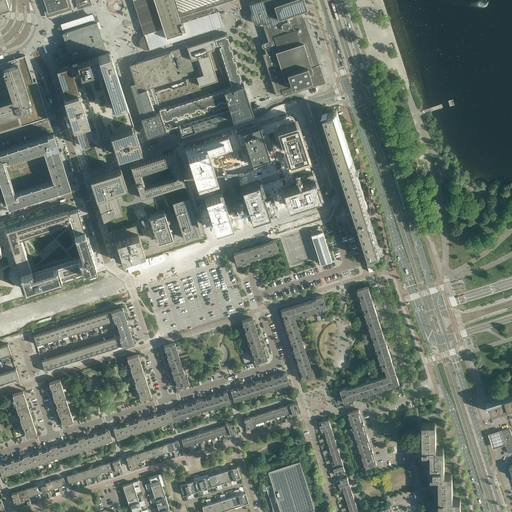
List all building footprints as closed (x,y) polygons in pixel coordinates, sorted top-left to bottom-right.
[(59,11),(55,0),(40,0),(42,4),(46,15),(59,11)] [(72,7),(69,0),(55,0),(59,11),(72,7)] [(92,5),(90,0),(74,0),(78,9),(92,5)] [(223,2),(228,0),(227,0),(133,0),(137,10),(136,11),(135,11),(135,12),(135,13),(134,13),(134,14),(135,14),(135,15),(136,16),(137,16),(138,16),(144,35),(149,49),(217,27),(223,25),(219,11),(216,11),(214,5),(223,2)] [(319,64),(310,38),(308,30),(305,21),(308,20),(307,19),(306,18),(304,17),(303,17),(302,15),(301,11),(306,9),(302,0),(260,0),(255,2),(249,4),(250,7),(251,12),(251,13),(251,14),(250,15),(251,16),(251,17),(251,18),(252,19),(252,20),(252,21),(253,21),(253,22),(254,22),(255,23),(256,23),(256,24),(257,24),(258,24),(259,24),(260,24),(261,24),(262,24),(263,24),(268,41),(262,42),(262,43),(261,44),(261,45),(262,45),(262,46),(262,47),(263,47),(264,48),(264,47),(265,52),(262,53),(276,95),(281,93),(282,93),(282,94),(282,95),(318,83),(318,84),(325,82),(324,79),(323,75),(319,63),(319,64)] [(62,33),(97,22),(94,16),(93,16),(75,22),(61,26),(60,26),(62,33)] [(106,53),(102,40),(101,35),(100,35),(99,33),(98,29),(99,29),(97,22),(62,33),(65,43),(66,46),(65,46),(57,49),(60,61),(62,66),(62,67),(83,60),(106,53)] [(250,105),(243,83),(227,33),(220,35),(214,37),(186,46),(191,59),(196,57),(201,74),(170,83),(171,86),(154,91),(159,108),(159,109),(160,110),(153,112),(145,88),(137,91),(134,81),(134,82),(130,83),(130,84),(146,135),(159,131),(165,129),(166,129),(166,128),(168,127),(168,128),(168,127),(170,126),(170,127),(171,127),(171,126),(173,126),(173,125),(175,125),(175,126),(176,125),(178,124),(178,125),(182,135),(235,118),(252,112),(251,108),(250,105)] [(149,49),(144,35),(143,35),(142,36),(141,36),(141,37),(140,38),(140,39),(139,40),(139,41),(139,42),(139,43),(139,44),(140,45),(140,46),(141,46),(141,47),(142,48),(143,48),(144,49),(145,49),(146,49),(147,49),(148,49),(149,49)] [(195,72),(194,69),(191,59),(186,46),(137,61),(137,62),(135,67),(130,69),(134,81),(137,91),(142,89),(145,88),(195,72)] [(62,67),(56,69),(58,74),(60,81),(67,101),(67,102),(81,145),(102,139),(100,133),(105,132),(109,130),(117,154),(141,147),(110,51),(106,53),(83,60),(62,67)] [(0,69),(15,65),(29,108),(22,111),(22,113),(17,114),(17,112),(0,117),(0,131),(47,116),(47,115),(45,111),(45,108),(44,106),(42,101),(42,99),(39,91),(36,81),(33,82),(32,81),(30,74),(24,57),(24,56),(23,56),(17,58),(0,63),(0,69)] [(15,65),(0,69),(0,117),(17,112),(17,114),(22,113),(22,111),(29,108),(15,65)] [(293,112),(184,147),(197,188),(201,187),(214,228),(320,195),(293,112)] [(347,150),(335,113),(335,112),(329,114),(324,116),(334,145),(330,146),(330,145),(332,153),(332,152),(336,151),(347,186),(357,183),(347,150)] [(0,150),(0,181),(8,206),(49,192),(70,186),(65,169),(54,133),(0,150)] [(174,150),(89,177),(105,226),(116,260),(149,249),(150,253),(160,250),(159,246),(174,241),(201,233),(174,150)] [(380,253),(367,214),(357,183),(347,186),(357,219),(354,220),(356,227),(356,226),(358,225),(359,229),(361,229),(370,256),(374,255),(380,253)] [(70,217),(68,217),(69,219),(74,233),(82,258),(79,259),(82,271),(96,266),(82,223),(77,208),(69,211),(70,217)] [(68,209),(5,230),(19,273),(30,270),(30,269),(29,269),(20,238),(68,223),(67,221),(69,220),(69,219),(68,217),(70,217),(69,211),(69,210),(68,209)] [(278,251),(275,240),(268,242),(267,241),(264,242),(265,243),(261,244),(264,255),(268,254),(268,253),(274,251),(274,252),(278,251)] [(264,255),(261,244),(254,246),(254,245),(250,246),(251,247),(247,249),(251,260),(255,258),(254,257),(260,256),(264,255)] [(251,260),(247,249),(240,251),(240,249),(237,250),(237,252),(233,253),(237,264),(241,263),(241,262),(246,260),(246,261),(251,260)] [(30,270),(19,273),(24,289),(82,271),(79,259),(31,274),(30,270)] [(373,296),(372,292),(370,293),(368,286),(357,290),(359,294),(361,299),(360,299),(362,303),(373,300),(371,296),(373,296)] [(326,308),(322,295),(312,298),(313,300),(309,301),(312,311),(316,310),(316,309),(321,308),(322,309),(326,308)] [(377,309),(376,306),(375,307),(373,300),(362,303),(363,308),(364,307),(366,313),(365,313),(366,317),(377,314),(376,310),(377,309)] [(312,311),(309,301),(302,303),(302,301),(298,302),(299,304),(280,310),(281,314),(282,314),(287,312),(288,315),(291,315),(290,312),(292,311),(294,315),(302,313),(302,314),(308,312),(308,313),(312,311)] [(122,307),(111,310),(114,320),(113,320),(116,329),(118,328),(119,332),(117,332),(118,334),(118,335),(119,338),(120,338),(122,347),(134,343),(132,338),(131,335),(129,327),(127,322),(125,314),(124,312),(122,307)] [(114,320),(111,310),(106,312),(109,321),(113,320),(114,320)] [(299,330),(294,315),(292,311),(290,312),(291,315),(288,315),(287,312),(282,314),(284,319),(283,320),(287,331),(288,331),(290,330),(291,332),(299,330)] [(109,321),(106,312),(100,314),(103,323),(109,321)] [(103,323),(100,314),(95,315),(98,325),(103,323)] [(382,323),(381,320),(379,320),(377,314),(366,317),(367,321),(368,321),(370,327),(369,327),(371,331),(381,327),(380,324),(382,323)] [(98,325),(95,315),(90,317),(93,326),(98,325)] [(93,326),(90,317),(85,319),(88,328),(93,326)] [(258,335),(255,325),(255,324),(256,324),(255,321),(254,321),(252,317),(241,321),(243,325),(244,325),(245,330),(245,331),(247,339),(248,339),(250,344),(249,344),(250,348),(261,345),(259,338),(261,338),(260,335),(258,335)] [(88,328),(85,319),(80,320),(83,330),(88,328)] [(83,330),(80,320),(75,322),(78,331),(83,330)] [(78,331),(75,322),(70,324),(73,333),(78,331)] [(73,333),(70,324),(64,325),(67,335),(73,333)] [(67,335),(64,325),(59,327),(62,336),(67,335)] [(62,336),(59,327),(54,329),(57,338),(62,336)] [(386,337),(385,334),(384,334),(381,327),(371,331),(372,335),(373,335),(374,340),(374,341),(375,345),(386,341),(385,337),(386,337)] [(57,338),(54,329),(49,330),(52,340),(57,338)] [(52,340),(49,330),(44,332),(47,341),(52,340)] [(301,339),(299,330),(291,332),(290,330),(288,331),(288,333),(291,342),(301,339)] [(47,341),(44,332),(39,333),(42,343),(47,341)] [(42,343),(39,333),(33,335),(36,345),(42,343)] [(120,338),(119,338),(118,335),(114,337),(115,340),(117,348),(122,347),(120,338)] [(117,348),(115,340),(114,337),(108,339),(109,342),(112,350),(117,348)] [(112,350),(109,342),(108,339),(103,340),(104,343),(107,352),(111,350),(112,350)] [(304,347),(301,339),(291,342),(291,345),(292,344),(293,347),(292,347),(293,350),(304,347)] [(107,352),(104,343),(103,340),(98,342),(99,345),(102,353),(106,352),(107,352)] [(391,351),(390,348),(388,348),(386,341),(375,345),(376,349),(377,349),(379,354),(378,354),(379,358),(390,355),(389,351),(391,351)] [(102,353),(99,345),(98,342),(93,344),(94,346),(97,355),(101,353),(102,353)] [(179,357),(174,342),(164,346),(166,353),(167,353),(167,355),(167,356),(168,360),(179,357)] [(6,357),(12,355),(11,353),(10,351),(9,348),(8,344),(2,345),(6,357)] [(97,355),(94,346),(93,344),(88,345),(89,348),(92,356),(97,355)] [(92,356),(89,348),(88,345),(83,347),(84,350),(86,358),(92,356)] [(267,358),(265,351),(264,348),(263,349),(261,345),(250,348),(252,353),(252,352),(254,358),(253,358),(254,363),(267,358)] [(86,358),(84,350),(83,347),(78,349),(79,351),(81,360),(86,358)] [(308,360),(305,351),(304,347),(293,350),(296,358),(297,361),(297,364),(308,360)] [(81,360),(79,351),(78,349),(73,350),(73,353),(76,361),(81,360)] [(76,361),(73,353),(73,350),(67,352),(68,355),(71,363),(76,361)] [(71,363),(68,355),(67,352),(62,353),(63,356),(66,365),(71,363)] [(66,365),(63,356),(62,353),(57,355),(58,358),(61,366),(66,365)] [(142,368),(140,362),(140,361),(142,361),(140,357),(139,358),(138,354),(127,357),(128,362),(129,362),(131,367),(130,367),(131,371),(142,368)] [(61,366),(58,358),(57,355),(52,357),(53,360),(56,368),(61,366)] [(397,376),(394,365),(395,365),(394,361),(393,362),(390,355),(379,358),(381,363),(381,362),(383,368),(382,368),(383,368),(385,368),(387,376),(392,374),(393,377),(397,376)] [(56,368),(53,360),(52,357),(47,358),(48,361),(50,370),(56,368)] [(183,370),(180,360),(179,357),(168,360),(170,367),(171,366),(172,369),(171,369),(173,374),(183,370)] [(50,370),(48,361),(47,358),(41,360),(43,364),(44,368),(45,371),(50,370)] [(315,375),(312,368),(311,368),(308,360),(297,364),(300,372),(301,372),(302,375),(300,375),(302,379),(315,375)] [(10,370),(11,373),(14,381),(15,381),(17,381),(19,380),(18,376),(17,372),(16,368),(10,370)] [(147,382),(145,375),(146,375),(145,371),(144,372),(142,368),(131,371),(133,376),(135,381),(134,381),(136,385),(147,382)] [(5,372),(6,375),(9,383),(10,383),(12,382),(14,381),(11,373),(10,370),(5,372)] [(189,383),(187,376),(185,377),(183,370),(173,374),(175,380),(176,383),(175,383),(176,388),(189,383)] [(0,373),(1,376),(4,385),(5,384),(7,384),(9,383),(6,375),(5,372),(0,373)] [(289,383),(288,379),(286,372),(282,373),(283,374),(275,377),(278,386),(278,387),(286,384),(289,383)] [(400,384),(397,376),(393,377),(392,374),(387,376),(380,378),(383,389),(390,387),(390,386),(395,384),(395,385),(400,384)] [(278,386),(275,377),(274,377),(273,376),(270,377),(271,378),(262,381),(261,380),(258,381),(261,391),(264,391),(273,389),(272,388),(278,386)] [(383,389),(380,378),(372,380),(375,387),(379,386),(380,390),(383,389)] [(64,393),(61,383),(60,379),(49,383),(51,390),(52,390),(53,392),(52,392),(53,396),(64,393)] [(375,387),(372,380),(364,383),(368,394),(376,391),(376,390),(378,390),(379,390),(380,390),(379,386),(375,387)] [(261,391),(258,381),(255,382),(255,383),(246,386),(245,385),(243,385),(243,387),(234,390),(234,389),(230,390),(234,400),(236,399),(237,400),(245,397),(250,395),(251,396),(259,393),(259,392),(261,391)] [(151,396),(149,389),(150,388),(149,385),(148,385),(147,382),(136,385),(137,389),(138,389),(140,394),(139,395),(140,399),(151,396)] [(368,394),(364,383),(355,386),(358,397),(362,396),(362,395),(364,394),(365,395),(368,394)] [(358,397),(355,386),(348,388),(352,399),(355,398),(358,397)] [(352,399),(348,388),(348,387),(340,389),(338,388),(335,393),(339,395),(340,395),(341,397),(337,398),(339,404),(349,401),(348,399),(351,398),(351,399),(352,399)] [(28,405),(26,399),(25,398),(27,398),(26,394),(24,395),(23,391),(12,394),(14,399),(16,404),(15,404),(17,408),(28,405)] [(230,402),(227,393),(226,391),(223,392),(223,394),(214,396),(214,395),(212,395),(214,399),(216,406),(219,405),(219,406),(227,403),(230,402)] [(69,407),(64,393),(53,396),(56,404),(56,403),(57,406),(56,406),(58,410),(69,407)] [(216,406),(214,399),(212,395),(211,396),(212,397),(202,400),(202,399),(199,400),(202,410),(205,410),(213,408),(213,407),(216,406)] [(492,413),(511,406),(511,395),(489,403),(492,413)] [(202,410),(199,400),(195,401),(196,402),(187,405),(186,404),(185,404),(188,415),(191,414),(191,415),(200,412),(199,411),(202,410)] [(299,412),(297,409),(299,408),(298,405),(296,405),(295,402),(284,406),(286,413),(287,416),(299,412)] [(188,415),(185,404),(183,404),(184,406),(175,409),(174,408),(170,409),(165,411),(166,412),(158,414),(158,413),(154,414),(158,425),(161,424),(161,425),(169,422),(169,421),(172,420),(172,421),(173,420),(175,420),(174,419),(175,419),(177,418),(177,419),(186,417),(186,416),(188,415)] [(32,419),(30,412),(31,411),(30,408),(29,409),(28,405),(17,408),(18,413),(19,412),(20,418),(21,422),(32,419)] [(286,413),(284,406),(278,408),(280,415),(286,413)] [(73,421),(69,407),(58,410),(60,417),(61,417),(61,419),(61,420),(62,424),(73,421)] [(280,415),(278,408),(272,410),(275,417),(280,415)] [(363,425),(364,424),(363,422),(362,422),(359,413),(360,413),(359,409),(348,413),(349,413),(349,415),(349,416),(350,420),(351,424),(352,424),(354,429),(353,429),(356,438),(357,437),(357,440),(368,437),(367,434),(366,434),(363,425)] [(275,417),(272,410),(267,411),(269,419),(275,417)] [(269,419),(267,411),(261,413),(263,421),(269,419)] [(263,421),(261,413),(255,415),(258,423),(263,421)] [(158,425),(154,414),(151,415),(152,416),(144,419),(144,417),(141,418),(144,429),(147,428),(147,429),(156,426),(155,425),(158,425)] [(258,423),(255,415),(243,419),(244,422),(243,422),(244,425),(244,426),(245,425),(247,429),(258,425),(258,423)] [(144,429),(141,418),(138,420),(138,421),(131,423),(130,421),(127,423),(130,433),(133,433),(142,431),(142,430),(144,429)] [(332,431),(329,419),(326,420),(325,418),(322,419),(322,421),(319,422),(323,434),(325,433),(332,431)] [(36,432),(34,425),(36,425),(35,422),(33,423),(32,419),(21,422),(22,426),(23,426),(25,431),(24,431),(26,436),(36,432)] [(236,432),(235,429),(237,428),(236,425),(234,425),(233,422),(221,426),(224,433),(224,434),(224,436),(236,432)] [(444,464),(444,448),(436,448),(436,429),(435,429),(434,422),(429,422),(428,422),(427,422),(422,422),(422,445),(423,452),(429,452),(430,452),(431,471),(452,470),(452,464),(444,464)] [(130,433),(127,423),(124,424),(124,425),(117,428),(116,426),(113,427),(116,438),(119,437),(120,438),(128,435),(128,434),(130,433)] [(224,433),(221,426),(216,428),(218,435),(224,434),(224,433)] [(218,435),(216,428),(210,430),(212,437),(218,435)] [(511,451),(511,435),(510,428),(501,430),(505,445),(508,453),(511,451)] [(112,439),(110,431),(109,429),(105,430),(106,431),(98,434),(98,432),(95,433),(98,444),(101,443),(101,444),(110,441),(109,440),(112,439)] [(212,437),(210,430),(204,431),(207,439),(212,437)] [(501,430),(489,434),(493,449),(505,445),(501,430)] [(207,439),(204,431),(199,433),(201,441),(207,439)] [(334,436),(332,431),(325,433),(327,439),(334,436)] [(98,444),(95,433),(92,434),(92,436),(85,438),(84,437),(81,438),(84,448),(87,447),(87,448),(96,445),(98,444)] [(201,441),(199,433),(193,435),(195,443),(201,441)] [(195,443),(193,435),(187,437),(190,444),(195,443)] [(336,442),(334,436),(327,439),(329,444),(336,442)] [(190,444),(187,437),(181,439),(184,446),(190,444)] [(374,462),(371,452),(373,452),(372,449),(371,450),(368,440),(369,440),(368,437),(357,440),(358,443),(357,443),(360,452),(361,451),(363,457),(362,457),(365,465),(366,468),(365,468),(366,468),(377,465),(376,461),(374,462)] [(84,448),(81,438),(78,439),(78,440),(71,442),(70,441),(67,442),(71,453),(73,452),(74,453),(82,450),(82,449),(84,448)] [(180,447),(178,440),(172,442),(175,449),(180,447)] [(71,453),(67,442),(64,443),(65,445),(57,447),(56,446),(55,446),(50,448),(51,449),(43,451),(43,449),(40,451),(43,461),(46,461),(55,459),(54,458),(57,457),(58,458),(59,457),(60,457),(68,454),(71,453)] [(175,449),(172,442),(166,444),(169,451),(175,449)] [(338,448),(336,442),(329,444),(331,450),(338,448)] [(169,451),(166,444),(161,445),(163,453),(169,451)] [(163,453),(161,445),(155,447),(157,455),(163,453)] [(157,455),(155,447),(149,449),(152,457),(157,455)] [(340,453),(338,448),(331,450),(332,456),(340,453)] [(152,457),(149,449),(144,451),(146,458),(152,457)] [(43,461),(40,451),(37,452),(37,453),(30,456),(29,454),(26,455),(29,466),(32,465),(32,466),(41,463),(41,462),(43,461)] [(146,458),(144,451),(138,453),(140,460),(146,458)] [(141,462),(140,460),(138,453),(126,457),(128,462),(131,472),(134,471),(132,465),(141,462)] [(342,459),(340,453),(332,456),(334,461),(334,462),(342,459)] [(29,466),(26,455),(23,456),(23,458),(16,460),(15,458),(12,459),(16,470),(18,469),(18,470),(27,468),(27,467),(29,466)] [(16,470),(12,459),(9,460),(10,462),(2,465),(2,463),(0,463),(0,469),(2,475),(5,474),(5,475),(13,472),(13,471),(16,470)] [(123,474),(120,464),(119,459),(107,463),(109,470),(110,473),(119,470),(120,475),(123,474)] [(345,471),(342,459),(334,462),(334,461),(332,462),(336,474),(339,473),(340,474),(343,473),(343,472),(345,471)] [(327,511),(326,509),(317,511),(311,511),(311,509),(315,508),(311,495),(316,494),(312,483),(307,484),(300,461),(269,471),(274,484),(266,486),(268,491),(268,492),(272,506),(274,511),(327,511)] [(109,470),(107,463),(101,465),(103,472),(109,470)] [(103,472),(101,465),(95,467),(98,474),(103,472)] [(98,474),(95,467),(89,468),(92,476),(98,474)] [(240,477),(237,467),(230,469),(233,479),(240,477)] [(92,476),(89,468),(84,470),(86,478),(92,476)] [(233,479),(230,469),(223,471),(226,481),(233,479)] [(86,478),(84,470),(78,472),(80,479),(86,478)] [(460,511),(461,509),(460,499),(453,499),(452,470),(431,471),(431,487),(437,487),(439,487),(439,496),(439,503),(441,503),(444,503),(444,506),(443,511),(460,511)] [(226,481),(223,471),(215,474),(219,484),(226,481)] [(80,479),(78,472),(72,474),(75,481),(80,479)] [(75,481),(72,474),(67,476),(69,483),(75,481)] [(161,482),(158,474),(148,477),(151,485),(161,482)] [(219,484),(215,474),(208,476),(212,486),(219,484)] [(212,486),(208,476),(201,478),(204,488),(212,486)] [(351,488),(347,477),(344,478),(344,476),(340,477),(341,479),(338,480),(341,492),(344,491),(351,488)] [(66,484),(63,477),(57,479),(60,486),(66,484)] [(204,488),(201,478),(194,481),(197,491),(204,488)] [(60,486),(57,479),(52,480),(54,488),(60,486)] [(54,488),(52,480),(46,482),(48,490),(54,488)] [(197,491),(194,481),(187,483),(190,493),(197,491)] [(48,490),(46,482),(40,484),(43,492),(48,490)] [(135,490),(133,482),(123,485),(125,493),(135,490)] [(163,489),(161,482),(151,485),(153,492),(163,489)] [(190,493),(187,483),(179,485),(183,495),(190,493)] [(43,492),(40,484),(35,486),(37,493),(43,492)] [(37,493),(35,486),(29,488),(31,495),(37,493)] [(31,495),(29,488),(23,490),(25,497),(31,495)] [(353,494),(351,488),(344,491),(345,496),(353,494)] [(165,496),(163,489),(153,492),(155,499),(165,496)] [(26,499),(25,497),(23,490),(11,494),(13,499),(16,508),(19,507),(17,502),(26,499)] [(137,497),(135,490),(125,493),(127,500),(137,497)] [(249,502),(245,492),(238,495),(241,505),(249,502)] [(355,500),(353,494),(345,496),(347,502),(355,500)] [(241,505),(238,495),(231,497),(234,507),(241,505)] [(168,503),(165,496),(155,499),(157,506),(168,503)] [(140,504),(137,497),(127,500),(130,507),(140,504)] [(234,507),(231,497),(224,499),(227,509),(234,507)] [(227,509),(224,499),(216,501),(220,511),(227,509)] [(357,505),(355,500),(347,502),(349,508),(357,505)] [(217,511),(220,511),(216,501),(209,504),(211,511),(217,511)] [(164,511),(170,510),(168,503),(157,506),(159,511),(164,511)]
